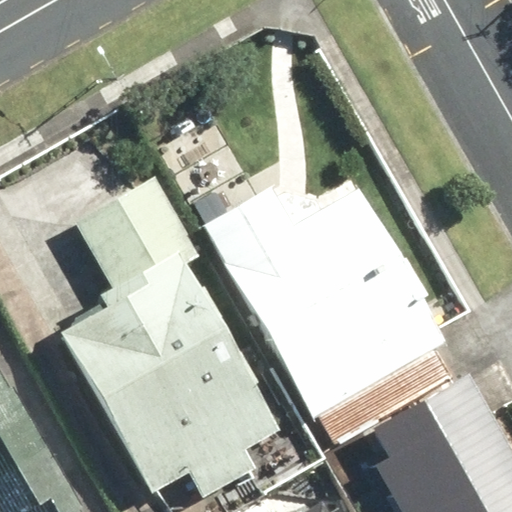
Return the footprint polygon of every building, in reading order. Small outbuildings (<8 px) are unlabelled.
[(92,306),(49,331),(141,495),(178,475),(192,500),(247,469),(250,475),(298,448),(279,414),(263,423),(175,267),(194,256),(148,175),(66,221),(103,286),(86,296),(92,306)] [(260,186),(189,226),(301,420),(311,415),(327,443),(444,376),(427,347),(433,343),(345,189),(282,225),(260,186)] [(511,511),(511,470),(458,373),(359,428),(405,511),(511,511)] [(67,511),(0,401),(0,511),(67,511)] [(324,511),(318,500),(297,511),(324,511)]
